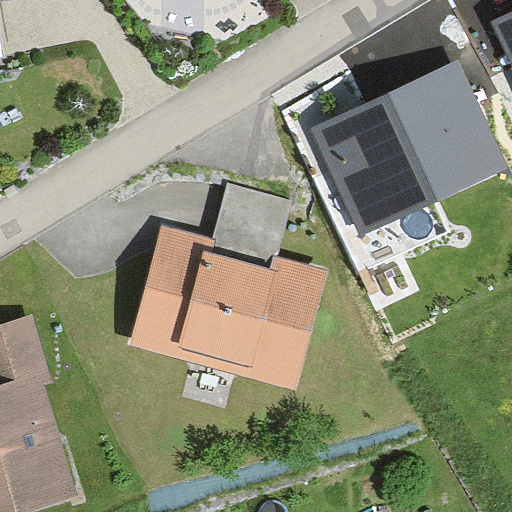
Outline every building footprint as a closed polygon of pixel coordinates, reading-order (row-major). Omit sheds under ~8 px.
[(0,0),(0,14),(23,12),(21,0),(0,0)] [(511,14),(492,24),(511,66),(511,14)] [(458,61),(311,125),(359,234),(506,169),(458,61)] [(299,398),(332,281),(276,266),(271,284),(212,267),(217,249),(165,234),(132,352),(299,398)] [(33,329),(0,339),(0,377),(44,364),(33,329)] [(37,387),(0,398),(0,511),(45,511),(74,503),(37,387)]
